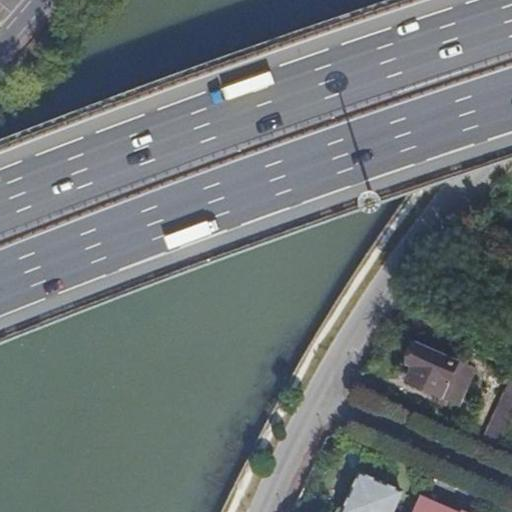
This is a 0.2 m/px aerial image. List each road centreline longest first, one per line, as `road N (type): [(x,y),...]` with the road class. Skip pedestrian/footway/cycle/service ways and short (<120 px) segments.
road 1 (motorway): [(0,287),(511,94)]
road 2 (motorway): [(511,22),(0,210)]
road 3 (unclassified): [(511,141),(425,233),(319,396)]
road 4 (residential): [(511,481),(319,396)]
road 5 (unclassified): [(319,396),(266,511)]
